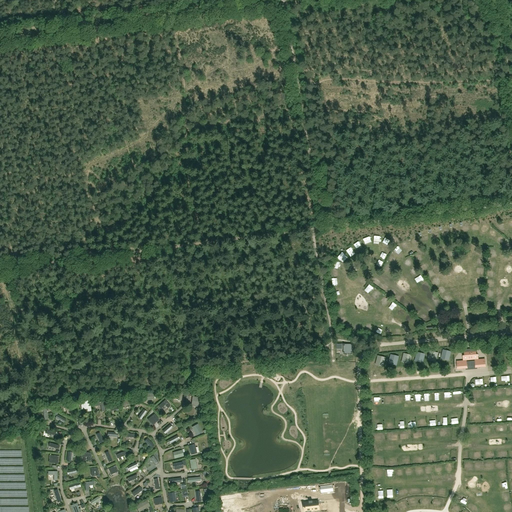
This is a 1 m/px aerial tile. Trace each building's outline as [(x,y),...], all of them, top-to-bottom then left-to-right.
[(372,293),(376,289),(371,285),(368,289),(372,293)] [(378,291),(374,297),(379,301),(383,294),(378,291)] [(402,304),(406,299),(400,296),(397,301),(402,304)] [(382,303),(386,306),(391,301),(387,298),(382,303)] [(389,309),(394,313),(399,307),(394,303),(389,309)] [(401,318),(406,312),(402,309),(398,315),(401,318)] [(428,313),(422,318),(425,321),(431,316),(428,313)] [(352,345),(344,345),(344,354),(352,354),(352,345)] [(466,370),(468,370),(475,370),(477,369),(477,368),(486,367),(485,359),(478,359),(478,354),(476,354),(476,349),(473,349),(466,350),(464,350),(464,355),(463,355),(463,361),(456,361),(457,370),(465,369),(466,370)] [(450,352),(443,350),(441,357),(449,359),(450,352)] [(437,353),(430,351),(428,358),(436,360),(437,353)] [(424,354),(417,352),(415,359),(422,361),(424,354)] [(411,355),(404,353),(402,360),(409,362),(411,355)] [(398,356),(391,355),(389,361),(397,363),(398,356)] [(385,358),(378,356),(376,363),(384,365),(385,358)] [(182,393),(175,392),(174,395),(178,395),(177,400),(181,401),(182,393)] [(200,398),(192,397),(192,401),(191,406),(199,407),(200,398)] [(87,411),(91,411),(90,400),(81,401),(81,405),(87,404),(87,411)] [(114,404),(115,410),(119,409),(117,400),(109,401),(110,405),(114,404)] [(161,409),(165,405),(167,408),(170,406),(165,400),(158,406),(161,409)] [(66,407),(72,406),(72,411),(76,410),(75,402),(66,403),(66,407)] [(96,403),(96,406),(101,406),(101,411),(105,411),(104,402),(96,403)] [(46,407),(42,407),(39,408),(39,411),(43,410),(44,421),(48,420),(46,407)] [(138,417),(141,419),(147,411),(143,409),(138,417)] [(58,414),(55,417),(64,422),(66,419),(58,414)] [(150,423),(153,420),(155,423),(159,420),(154,414),(147,420),(150,423)] [(163,430),(165,433),(173,427),(171,424),(163,430)] [(202,433),(198,424),(192,427),(197,435),(202,433)] [(97,434),(101,443),(105,441),(101,432),(97,434)] [(82,433),(78,435),(82,444),(86,443),(82,433)] [(169,439),(170,443),(180,438),(178,435),(169,439)] [(146,439),(143,442),(150,449),(153,446),(146,439)] [(189,446),(191,455),(197,453),(195,444),(189,446)] [(115,454),(117,458),(128,454),(126,450),(115,454)] [(174,459),(183,456),(182,450),(173,453),(174,459)] [(88,461),(91,461),(91,453),(81,453),(81,458),(87,457),(88,461)] [(59,456),(49,455),(49,459),(55,460),(55,464),(58,464),(59,456)] [(153,455),(150,457),(155,465),(159,463),(153,455)] [(118,472),(115,466),(108,469),(110,473),(113,472),(114,474),(118,472)] [(127,478),(128,482),(138,478),(137,474),(127,478)] [(94,482),(85,482),(85,490),(89,490),(89,486),(94,485),(94,482)] [(333,485),(320,486),(321,493),(334,492),(333,485)] [(132,493),(134,496),(143,489),(140,486),(132,493)] [(90,501),(92,504),(100,499),(98,496),(90,501)] [(161,497),(153,499),(155,505),(163,504),(161,497)] [(151,506),(150,506),(147,500),(136,506),(139,511),(148,508),(150,511),(151,511),(153,511),(151,506)] [(318,501),(305,503),(306,511),(319,509),(318,501)] [(79,511),(77,503),(71,506),(73,511),(79,511)]
